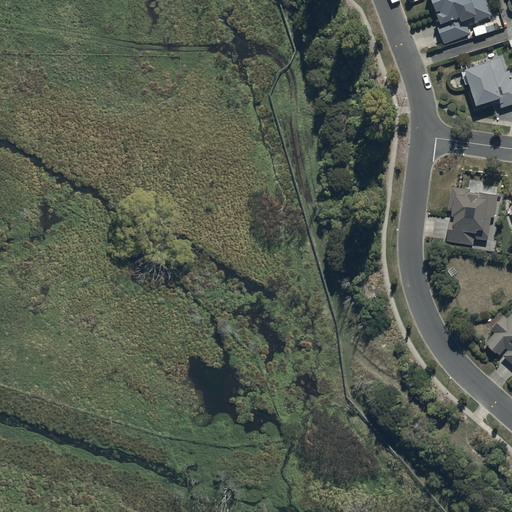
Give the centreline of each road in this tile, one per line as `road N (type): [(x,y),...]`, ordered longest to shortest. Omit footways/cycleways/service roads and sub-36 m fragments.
road 1 (residential): [(421,138),(408,258),(418,296),(459,365),(511,415)]
road 2 (residential): [(384,0),(414,82),(421,138)]
